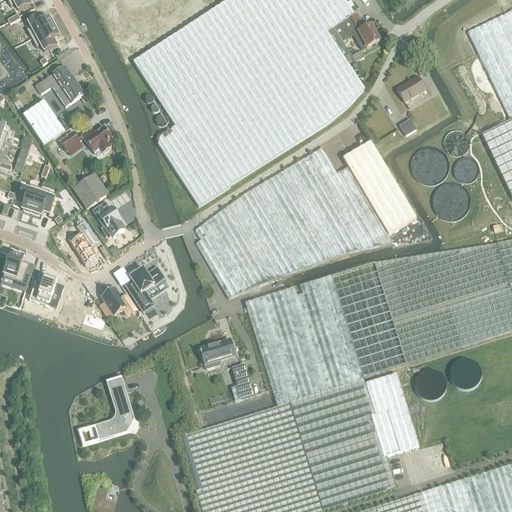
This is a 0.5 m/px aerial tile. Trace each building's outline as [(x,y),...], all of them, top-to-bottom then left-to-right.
[(6,0),(11,9),(15,7),(18,13),(31,6),(28,0),(6,0)] [(232,0),(134,66),(175,129),(160,139),(158,147),(199,209),(230,189),(229,188),(324,125),(344,109),(363,91),(348,67),(353,63),(341,45),(333,31),(355,17),(343,0),(232,0)] [(511,12),(467,34),(510,123),(481,137),(482,138),(511,200),(511,12)] [(31,30),(27,33),(32,42),(56,29),(52,22),(51,22),(50,20),(44,23),(41,17),(28,25),(31,30)] [(355,18),(355,17),(333,31),(341,45),(353,38),(357,44),(362,53),(380,43),(371,27),(363,31),(356,18),(355,18)] [(56,29),(32,42),(37,51),(41,48),(44,54),(57,47),(54,41),(59,38),(58,36),(59,35),(56,29)] [(360,54),(352,58),(355,65),(364,60),(360,54)] [(65,68),(47,81),(53,89),(52,90),(66,110),(71,106),(84,98),(78,90),(79,89),(71,77),(65,68)] [(405,105),(425,93),(417,79),(396,92),(405,105)] [(47,81),(36,89),(41,97),(52,90),(53,89),(47,81)] [(65,134),(44,104),(23,118),(43,149),(65,134)] [(410,121),(400,128),(405,138),(416,131),(410,121)] [(0,143),(5,145),(8,136),(4,134),(6,128),(0,125),(0,143)] [(73,135),(59,145),(66,155),(80,145),(80,144),(83,141),(95,156),(98,158),(101,157),(112,149),(109,144),(112,141),(104,130),(95,136),(91,131),(77,141),(73,135)] [(417,221),(414,215),(374,148),(372,144),(343,161),(349,170),(388,236),(399,231),(417,221)] [(450,156),(419,147),(410,178),(441,187),(450,156)] [(393,245),(388,236),(349,170),(337,177),(321,150),(280,175),(248,195),(195,233),(201,244),(195,246),(209,269),(228,301),(254,291),(306,271),(345,256),(376,249),(393,245)] [(21,151),(14,172),(21,175),(28,154),(21,151)] [(480,166),(461,159),(454,177),(473,184),(480,166)] [(95,176),(73,191),(87,211),(109,197),(95,176)] [(18,204),(24,206),(22,212),(24,213),(24,214),(31,217),(40,191),(30,187),(29,192),(23,190),(21,196),(18,204)] [(40,191),(31,217),(39,219),(39,218),(41,219),(43,213),(49,215),(54,201),(48,199),(50,194),(40,191)] [(14,196),(12,202),(18,204),(21,196),(15,194),(14,196)] [(105,204),(92,214),(96,220),(99,218),(99,219),(113,239),(125,231),(120,225),(118,222),(120,221),(112,209),(109,211),(105,204)] [(10,208),(5,207),(2,216),(7,218),(10,208)] [(59,218),(54,222),(57,227),(62,223),(59,218)] [(82,238),(70,246),(85,267),(97,259),(91,250),(98,245),(85,225),(77,230),(82,238)] [(428,235),(428,233),(427,231),(426,229),(425,228),(422,226),(420,225),(417,225),(414,226),(411,227),(410,228),(408,232),(407,235),(408,239),(409,241),(410,242),(414,245),(416,245),(418,245),(422,245),(425,242),(426,241),(427,239),(428,235)] [(511,242),(496,246),(374,265),(375,267),(332,279),(363,379),(400,368),(406,366),(469,346),(511,333),(511,242)] [(5,268),(3,275),(4,276),(3,279),(4,280),(22,286),(27,272),(27,270),(29,267),(22,265),(24,259),(19,257),(19,256),(12,254),(7,269),(5,268)] [(132,283),(125,288),(143,315),(154,307),(145,294),(164,281),(157,270),(147,277),(143,271),(130,280),(132,283)] [(294,291),(246,305),(277,409),(332,392),(332,394),(344,390),(344,388),(363,383),(362,379),(363,379),(332,279),(300,288),(303,297),(297,299),(294,291)] [(36,284),(29,303),(30,303),(48,309),(56,287),(57,285),(44,280),(41,290),(35,288),(36,284)] [(56,287),(48,309),(56,312),(64,289),(56,287)] [(114,290),(101,299),(105,305),(113,318),(114,319),(127,310),(131,316),(137,312),(127,298),(122,301),(114,290)] [(105,305),(99,308),(108,321),(113,318),(105,305)] [(208,350),(200,352),(204,367),(206,372),(220,368),(219,363),(234,358),(229,343),(224,344),(208,349),(208,350)] [(237,388),(231,390),(235,403),(253,397),(243,367),(232,370),(237,388)] [(397,376),(364,386),(386,459),(419,449),(397,376)] [(118,378),(103,383),(112,413),(113,417),(112,419),(110,422),(107,424),(75,434),(79,449),(125,435),(128,435),(131,435),(136,427),(133,425),(132,423),(118,378)] [(327,511),(396,491),(386,459),(364,386),(363,383),(344,388),(344,390),(332,394),(332,392),(277,409),(210,429),(179,439),(201,511),(327,511)] [(511,511),(511,466),(435,490),(365,511),(511,511)] [(97,490),(95,499),(106,501),(108,492),(107,492),(107,493),(97,490)]
